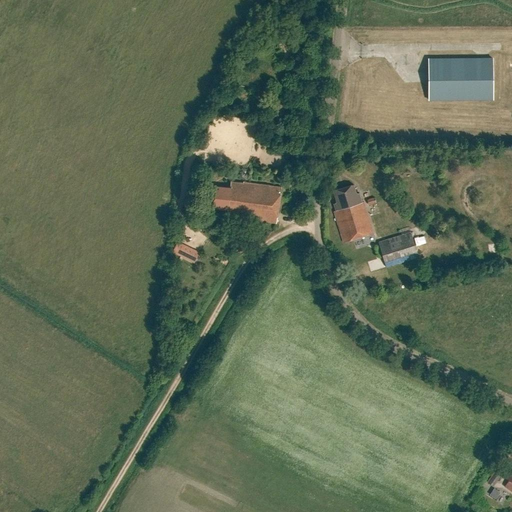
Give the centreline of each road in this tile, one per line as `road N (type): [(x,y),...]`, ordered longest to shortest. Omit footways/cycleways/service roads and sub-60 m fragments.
road 1 (unclassified): [(511,404),(368,332),(321,260),(319,199),(341,0)]
road 2 (track): [(99,511),(250,257),(281,234),(317,227)]
